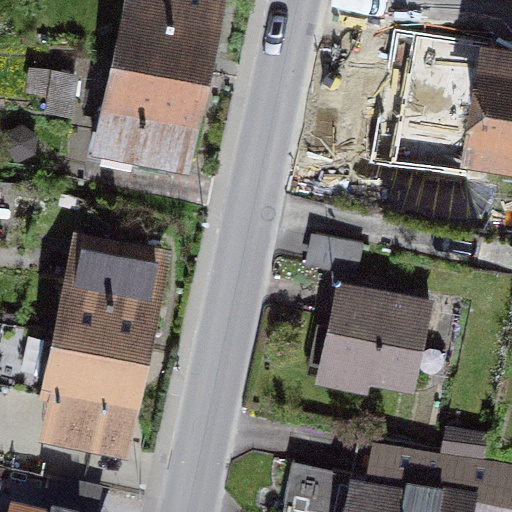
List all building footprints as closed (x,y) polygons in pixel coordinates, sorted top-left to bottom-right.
[(129,0),(119,52),(220,71),(234,0),(129,0)] [(511,30),(446,19),(436,74),(410,69),(392,166),(469,180),(476,142),(511,148),(511,30)] [(200,173),(220,71),(119,52),(99,153),(200,173)] [(63,228),(40,317),(140,343),(163,253),(63,228)] [(362,242),(316,232),(311,254),(357,265),(362,242)] [(421,289),(327,262),(306,338),(400,364),(421,289)] [(114,442),(140,343),(40,317),(5,308),(0,328),(0,379),(67,396),(59,428),(114,442)] [(511,458),(366,427),(360,456),(325,448),(311,511),(439,511),(447,479),(511,493),(511,458)]
